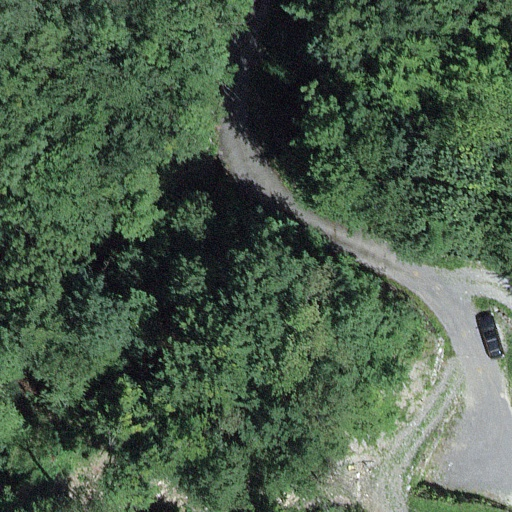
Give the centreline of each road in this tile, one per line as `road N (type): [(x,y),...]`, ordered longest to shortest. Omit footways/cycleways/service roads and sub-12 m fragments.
road 1 (track): [(258,0),(232,67),(236,125),(251,163),(276,200),(391,261),(454,316),(511,451)]
road 2 (track): [(397,511),(389,473),(469,344)]
